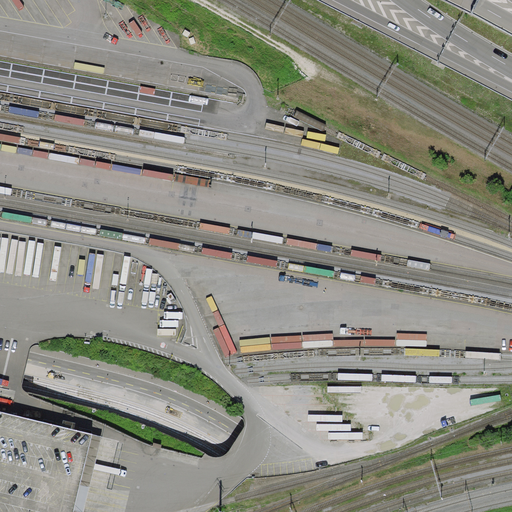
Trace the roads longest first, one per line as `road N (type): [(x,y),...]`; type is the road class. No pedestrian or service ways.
road 1 (unknown): [(0,74),(233,120),(251,111),(260,90),(198,61),(0,25)]
road 2 (unknown): [(0,171),(511,265)]
road 3 (primary): [(340,511),(169,402),(0,357)]
road 4 (unknown): [(511,321),(153,258)]
road 5 (motorway): [(343,0),(511,86)]
road 6 (track): [(198,0),(307,67)]
road 7 (motorway): [(405,0),(511,67)]
